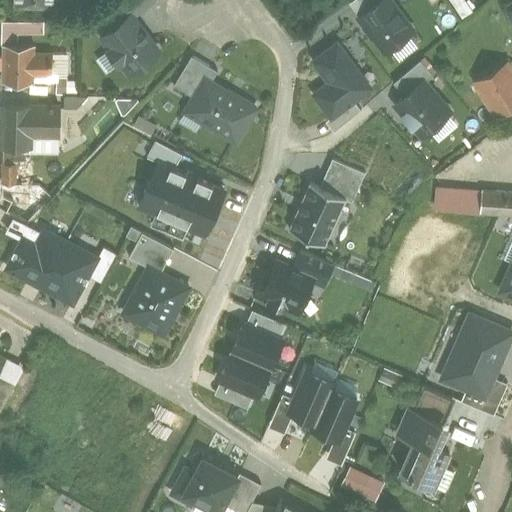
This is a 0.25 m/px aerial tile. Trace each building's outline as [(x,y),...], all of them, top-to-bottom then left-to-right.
[(113,18),(116,22),(130,11),(134,16),(156,0),(155,0),(128,0),(117,8),(120,13),(113,18)] [(381,0),(377,3),(358,16),(383,53),(413,32),(390,0),(381,0)] [(466,0),(450,0),(463,18),(474,11),(466,0)] [(116,22),(98,36),(130,77),(162,52),(134,16),(130,11),(116,22)] [(37,45),(4,44),(3,82),(36,83),(37,72),(55,72),(55,57),(37,57),(37,45)] [(335,44),(311,62),(327,83),(310,96),(327,119),(350,102),(368,88),(335,44)] [(174,87),(192,98),(206,75),(214,80),(218,73),(193,57),(174,87)] [(511,63),(509,58),(472,79),(495,120),(511,110),(511,63)] [(392,84),(402,96),(420,82),(429,75),(418,62),(392,84)] [(192,98),(183,113),(236,144),(259,106),(214,80),(206,75),(192,98)] [(402,96),(392,105),(419,138),(447,115),(420,82),(402,96)] [(357,112),(350,102),(327,119),(322,122),(330,132),(357,112)] [(19,104),(0,104),(0,124),(0,148),(18,149),(18,139),(19,104)] [(19,104),(18,139),(33,140),(59,140),(62,140),(63,105),(19,104)] [(33,140),(34,153),(60,153),(59,140),(33,140)] [(331,157),(318,188),(343,198),(352,202),(365,171),(331,157)] [(141,205),(205,232),(226,188),(175,165),(159,158),(159,159),(141,205)] [(16,163),(6,163),(6,184),(16,184),(16,163)] [(318,188),(308,183),(288,230),(322,245),(343,198),(318,188)] [(483,188),(437,187),(437,211),(483,213),(483,188)] [(483,213),(511,214),(511,188),(502,188),(483,188),(483,213)] [(67,320),(102,253),(44,223),(39,232),(25,224),(3,266),(41,286),(33,302),(67,320)] [(294,267),(274,258),(256,297),(295,313),(313,281),(316,277),(294,267)] [(511,258),(498,290),(511,296),(511,258)] [(120,309),(164,334),(192,283),(163,267),(147,259),(120,309)] [(511,337),(511,328),(470,311),(440,379),(468,390),(487,398),(495,378),(511,337)] [(247,322),(245,321),(232,349),(272,368),(285,338),(280,336),(247,322)] [(259,398),(272,368),(232,349),(219,379),(222,380),(254,396),(259,398)] [(9,355),(0,350),(0,372),(8,358),(9,355)] [(26,367),(8,358),(0,372),(0,375),(17,384),(26,367)] [(498,376),(511,383),(511,361),(508,359),(498,376)] [(334,381),(305,369),(292,398),(287,411),(292,414),(315,427),(332,387),(334,381)] [(0,412),(2,413),(17,384),(0,375),(0,412)] [(506,384),(495,378),(487,398),(468,390),(463,400),(493,413),(506,384)] [(336,438),(341,441),(347,429),(360,400),(332,387),(315,427),(336,438)] [(444,447),(453,425),(446,422),(413,409),(407,406),(396,434),(412,440),(399,472),(431,485),(439,488),(447,468),(454,451),(444,447)] [(218,511),(241,470),(200,447),(193,459),(187,456),(172,484),(218,511)] [(350,464),(341,485),(364,495),(373,474),(350,464)] [(455,471),(447,468),(439,488),(447,491),(455,471)] [(263,482),(241,470),(218,511),(246,511),(253,500),(263,482)] [(439,488),(431,485),(425,500),(441,506),(447,491),(439,488)] [(314,511),(278,491),(271,504),(267,511),(314,511)] [(267,511),(271,504),(253,500),(246,511),(267,511)]
